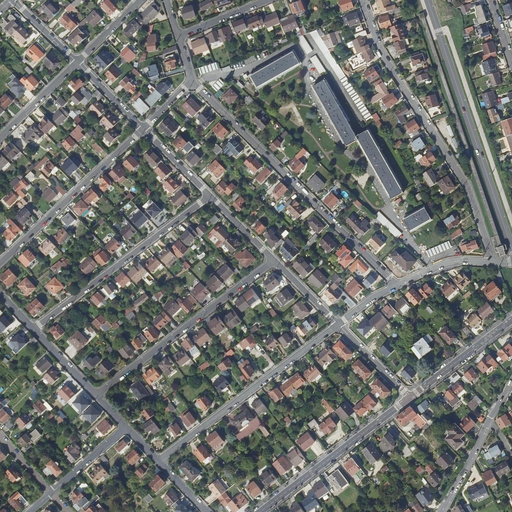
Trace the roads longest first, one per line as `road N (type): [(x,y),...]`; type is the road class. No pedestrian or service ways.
road 1 (unclassified): [(492,262),(469,189),(381,51),(363,0)]
road 2 (unclassified): [(190,82),(394,287)]
road 3 (tertiary): [(427,0),(511,249)]
road 4 (unclassified): [(158,461),(338,324)]
road 5 (unclassified): [(95,395),(274,260)]
road 6 (residential): [(33,329),(210,195)]
road 7 (unclassified): [(0,262),(143,128)]
road 8 (tertiary): [(259,511),(409,397)]
road 9 (tertiary): [(409,397),(511,320)]
